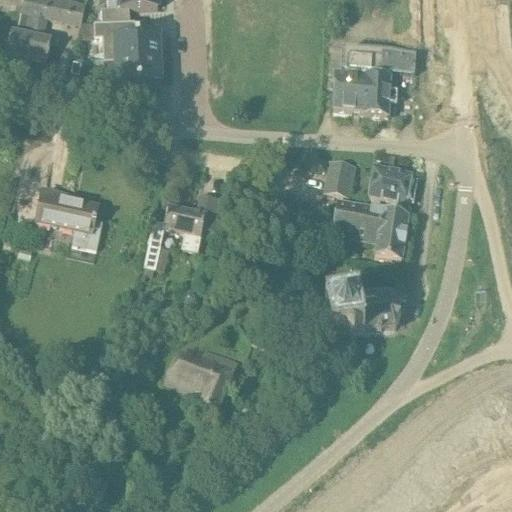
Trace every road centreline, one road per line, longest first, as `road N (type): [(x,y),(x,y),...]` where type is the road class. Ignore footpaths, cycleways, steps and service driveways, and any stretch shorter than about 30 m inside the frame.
road 1 (residential): [(466,154),(193,136)]
road 2 (unclassified): [(400,400),(443,312),(465,214),(466,154)]
road 3 (residential): [(193,136),(0,95)]
road 4 (unclassified): [(263,511),(400,400)]
road 5 (unclassified): [(511,302),(466,154)]
road 6 (unclassified): [(466,154),(461,0)]
road 7 (track): [(391,511),(511,418)]
road 8 (residential): [(191,0),(193,136)]
road 9 (unclassified): [(400,400),(511,349)]
